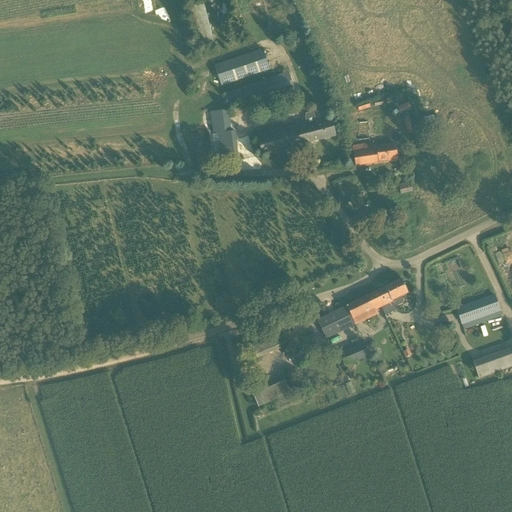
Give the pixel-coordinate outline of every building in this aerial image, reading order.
[(205,2),(192,5),(198,34),(202,33),(201,26),(206,25),(207,32),(203,33),(204,41),(212,39),(205,2)] [(221,85),(269,69),(263,50),(214,66),(221,85)] [(289,72),(225,94),(229,106),(293,84),(289,72)] [(409,102),(397,107),(398,108),(392,111),(394,116),(411,108),(409,102)] [(211,113),(216,155),(217,164),(238,162),(234,128),(232,128),(229,110),(211,113)] [(306,121),(294,124),(295,127),(281,130),(280,125),(255,131),(262,156),(336,136),(331,119),(316,124),(312,112),(306,113),(305,117),(306,121)] [(408,116),(402,118),(407,134),(413,132),(408,116)] [(372,143),(352,146),(355,166),(397,160),(394,144),(372,147),(372,143)] [(400,193),(412,191),(410,183),(398,185),(400,193)] [(493,255),(497,264),(504,261),(500,251),(493,255)] [(374,293),(381,308),(391,303),(392,305),(396,306),(402,303),(403,300),(401,296),(408,293),(401,279),(374,293)] [(381,308),(374,293),(317,320),(326,339),(355,325),(377,314),(376,310),(381,308)] [(502,316),(494,295),(456,309),(463,329),(502,316)] [(259,358),(282,348),(277,337),(255,346),(259,358)] [(345,366),(369,356),(364,344),(340,354),(345,366)] [(479,379),(485,377),(511,367),(511,354),(510,349),(473,362),(479,379)] [(287,381),(263,391),(269,403),(293,393),(287,381)]
